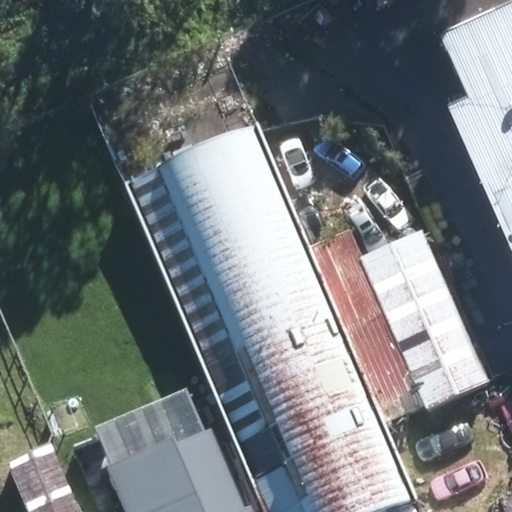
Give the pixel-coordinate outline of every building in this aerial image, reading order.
[(511,0),(502,0),(443,26),(470,86),(449,96),(511,236),(511,0)] [(304,249),(253,129),(136,180),(269,511),(381,511),(414,498),(379,420),(304,249)] [(366,253),(354,227),(321,241),(316,244),(390,416),(395,413),(429,398),(431,404),(492,378),(427,227),(366,253)] [(247,505),(215,429),(111,473),(127,511),(257,511),(254,504),(247,505)] [(85,511),(56,444),(9,465),(29,511),(85,511)]
